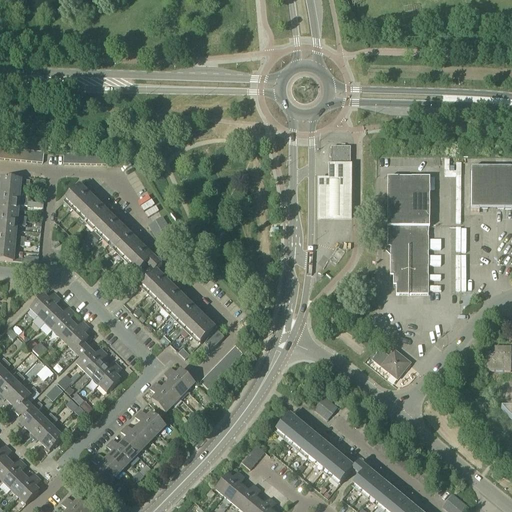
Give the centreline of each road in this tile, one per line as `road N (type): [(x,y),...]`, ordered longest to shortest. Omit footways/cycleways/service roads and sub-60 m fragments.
road 1 (tertiary): [(282,80),(0,72)]
road 2 (tertiary): [(0,83),(278,96)]
road 3 (tertiary): [(292,342),(307,290),(312,118)]
road 4 (tertiary): [(294,117),(293,254),(278,336)]
road 5 (tertiary): [(328,102),(511,113)]
road 6 (tertiary): [(511,98),(329,88)]
road 7 (unclassified): [(511,296),(480,316),(399,421)]
road 8 (residential): [(155,365),(167,354),(199,371),(230,342),(231,325),(192,284)]
road 9 (residential): [(155,365),(70,282),(40,277)]
road 10 (unknown): [(462,339),(445,312),(443,196)]
road 11 (tertiary): [(151,511),(249,405)]
road 12 (residential): [(71,469),(67,456),(155,365)]
road 13 (residential): [(437,511),(334,421)]
road 14 (unclassified): [(399,421),(292,342)]
road 15 (unclassified): [(496,499),(399,421)]
